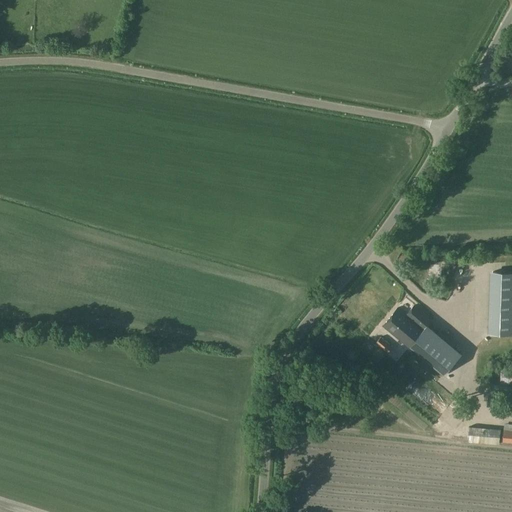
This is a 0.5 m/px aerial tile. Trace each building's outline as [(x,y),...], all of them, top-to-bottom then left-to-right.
[(511,272),(493,272),(491,332),(511,333),(511,272)] [(407,315),(398,308),(383,326),(401,340),(410,348),(429,325),(432,321),(414,306),(407,315)] [(429,325),(410,348),(443,376),(462,353),(429,325)] [(381,337),(377,342),(376,343),(388,353),(393,347),(381,337)] [(483,398),(511,401),(511,385),(486,383),(483,398)] [(502,445),(511,446),(511,428),(504,428),(502,445)] [(470,443),(469,450),(500,451),(501,444),(470,443)]
